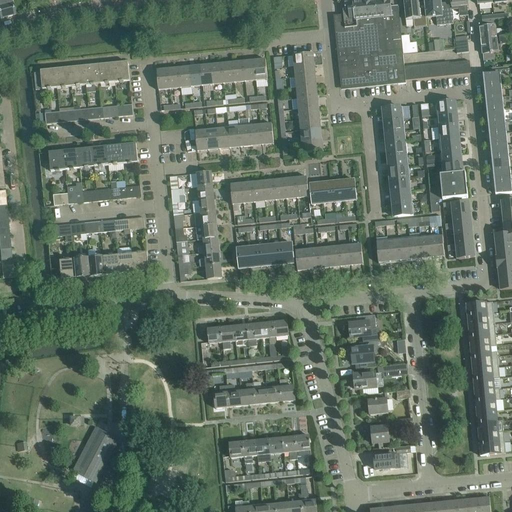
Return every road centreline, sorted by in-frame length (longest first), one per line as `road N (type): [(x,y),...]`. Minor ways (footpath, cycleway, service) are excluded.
road 1 (residential): [(365,103),(471,98),(486,281)]
road 2 (residential): [(429,487),(410,292)]
road 3 (residential): [(351,495),(307,311)]
road 4 (residential): [(169,297),(0,324)]
road 5 (residential): [(307,311),(282,302),(169,297)]
road 6 (residential): [(365,103),(345,106),(334,96),(326,0)]
